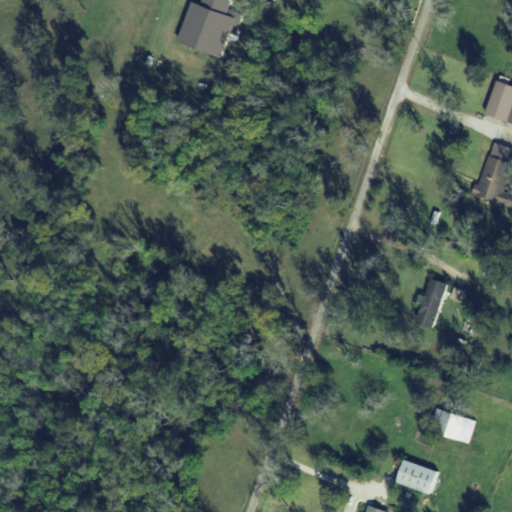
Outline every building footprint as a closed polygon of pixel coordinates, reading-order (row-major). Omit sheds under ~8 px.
[(178,42),(222,57),(231,31),(238,34),(245,15),(228,10),(232,0),(230,0),(203,0),(202,5),(192,2),(178,42)] [(487,115),(511,123),(511,85),(498,81),(487,115)] [(478,196),(502,204),(511,172),(511,148),(495,143),(478,196)] [(417,323),(434,329),(450,285),(433,279),(417,323)] [(473,444),(479,421),(442,410),(435,433),(473,444)] [(442,470),(403,462),(398,485),(437,494),(442,470)]
